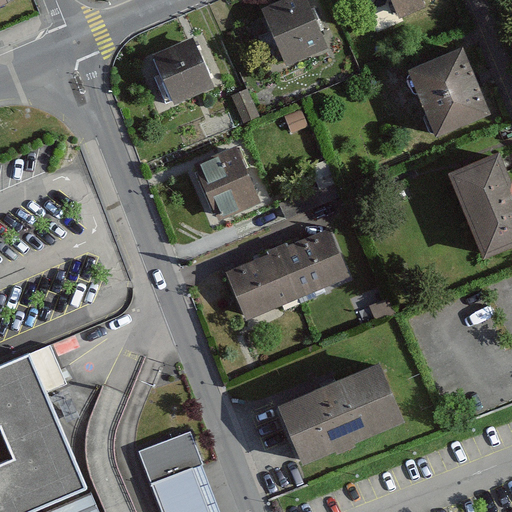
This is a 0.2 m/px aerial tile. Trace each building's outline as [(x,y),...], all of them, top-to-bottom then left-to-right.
[(326,46),(305,0),(283,0),(270,6),(263,9),(272,31),(287,63),(326,46)] [(420,0),(391,0),(398,17),(402,15),(423,6),(420,0)] [(154,55),(175,101),(212,85),(191,39),(154,55)] [(409,74),(436,136),(488,113),(461,51),(409,74)] [(239,93),(232,96),(243,123),(259,116),(247,89),(239,93)] [(236,148),(194,165),(217,219),(258,202),(236,148)] [(497,153),(449,173),(485,257),(511,245),(511,187),(505,172),(500,160),(497,153)] [(335,181),(280,203),(284,212),(286,218),(341,196),(335,181)] [(285,243),(275,247),(297,297),(348,276),(328,228),(286,246),(285,243)] [(227,271),(247,318),(297,297),(275,247),(266,251),(267,255),(227,271)] [(30,355),(0,367),(0,511),(35,511),(88,490),(30,355)] [(303,463),(403,420),(378,362),(278,406),(303,463)] [(220,511),(188,432),(138,451),(161,511),(220,511)]
